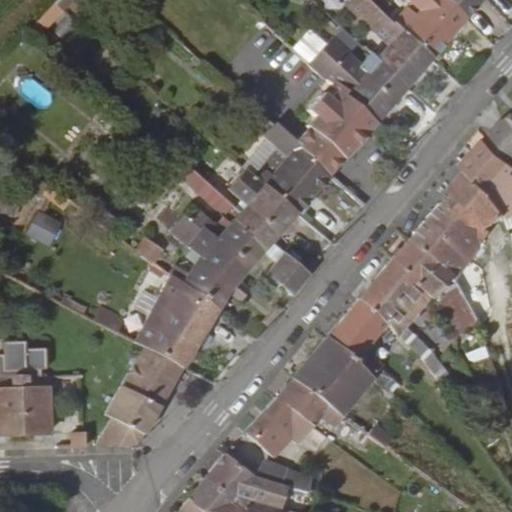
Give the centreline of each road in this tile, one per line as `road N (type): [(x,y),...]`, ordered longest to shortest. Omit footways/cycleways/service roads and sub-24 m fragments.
road 1 (tertiary): [(118,511),(216,413),(511,60)]
road 2 (unknown): [(511,382),(492,314),(487,247)]
